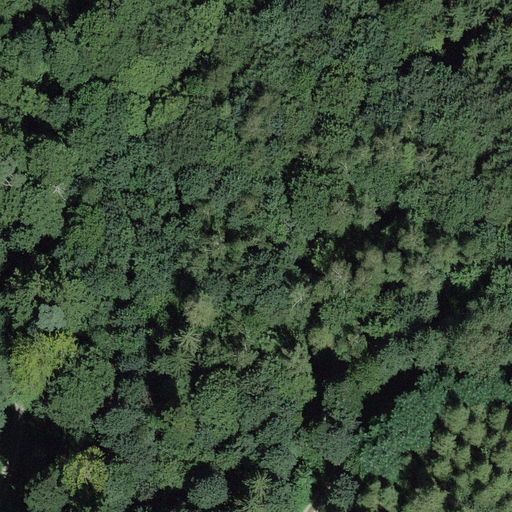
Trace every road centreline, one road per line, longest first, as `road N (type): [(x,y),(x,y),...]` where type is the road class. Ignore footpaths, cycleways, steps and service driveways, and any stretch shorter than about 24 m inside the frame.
road 1 (track): [(311,511),(375,425),(431,388),(511,390)]
road 2 (track): [(0,468),(16,318),(0,261)]
